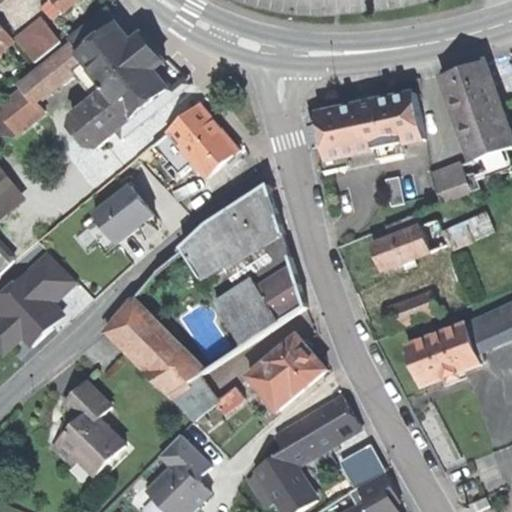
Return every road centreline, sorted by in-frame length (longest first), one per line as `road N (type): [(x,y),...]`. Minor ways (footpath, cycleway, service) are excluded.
road 1 (residential): [(294,165),(203,219),(0,408)]
road 2 (residential): [(438,511),(352,359),(294,165)]
road 3 (secondary): [(511,16),(375,50),(279,50)]
road 4 (secondary): [(279,50),(226,36),(163,0)]
